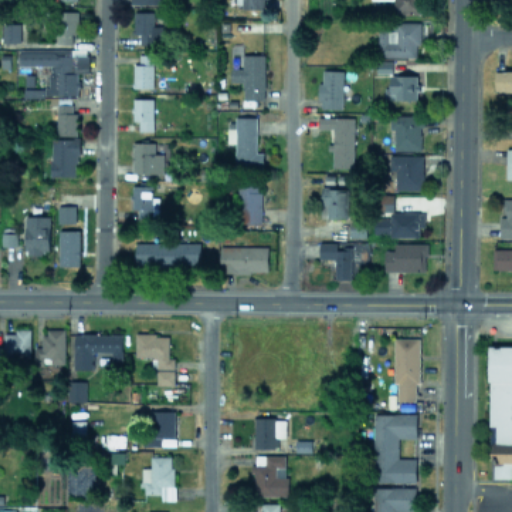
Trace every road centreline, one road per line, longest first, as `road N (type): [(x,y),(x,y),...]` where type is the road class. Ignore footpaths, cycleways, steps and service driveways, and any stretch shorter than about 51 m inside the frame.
road 1 (secondary): [(453,303),(0,299)]
road 2 (tertiary): [(453,303),(458,0)]
road 3 (residential): [(288,301),(291,0)]
road 4 (residential): [(101,300),(102,0)]
road 5 (residential): [(208,511),(210,301)]
road 6 (tertiary): [(450,511),(453,303)]
